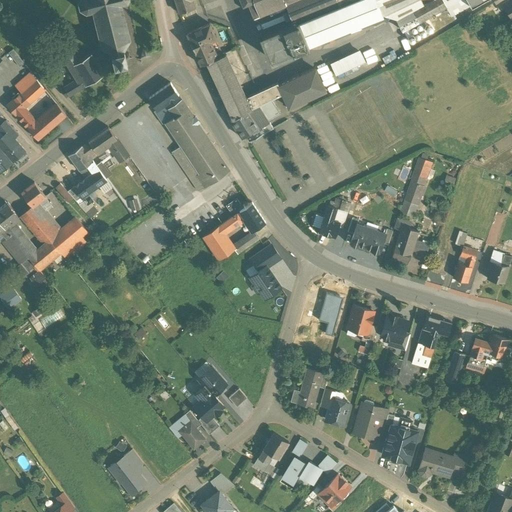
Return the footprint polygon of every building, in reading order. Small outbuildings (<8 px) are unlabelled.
[(79,0),(79,1),(79,2),(77,2),(77,3),(78,3),(79,8),(78,9),(79,11),(81,10),(82,12),(85,13),(85,15),(87,15),(88,13),(92,12),(102,48),(103,48),(110,53),(111,54),(112,56),(108,60),(114,63),(114,66),(127,63),(126,59),(128,58),(129,56),(128,54),(127,53),(124,53),(124,50),(129,40),(121,5),(126,3),(127,4),(129,3),(128,2),(128,0),(79,0)] [(174,0),(179,16),(189,12),(193,11),(189,0),(174,0)] [(239,0),(242,7),(247,5),(253,18),(284,6),(297,0),(239,0)] [(336,0),(297,0),(284,6),(292,26),(297,24),(339,6),(336,0)] [(339,6),(297,24),(307,47),(382,16),(376,0),(353,0),(339,6)] [(420,0),(423,4),(412,10),(419,23),(435,14),(435,15),(436,15),(438,14),(437,13),(445,8),(459,0),(420,0)] [(486,0),(459,0),(445,8),(451,18),(470,7),(471,9),(486,0)] [(499,0),(494,4),(498,10),(505,5),(505,4),(511,0),(499,0)] [(419,23),(412,10),(396,19),(396,21),(402,33),(419,23)] [(292,26),(261,38),(271,61),(307,47),(297,24),(292,26)] [(211,25),(186,36),(200,66),(206,63),(217,59),(210,44),(218,40),(211,25)] [(63,60),(73,54),(69,50),(61,38),(54,43),(63,60)] [(46,69),(32,46),(26,50),(30,57),(22,62),(24,65),(34,76),(46,69)] [(110,53),(103,48),(91,55),(96,63),(110,53)] [(19,69),(24,65),(13,51),(8,55),(19,69)] [(359,51),(330,64),(331,68),(335,77),(365,63),(361,54),(359,51)] [(78,62),(73,54),(63,60),(68,68),(73,65),(78,62)] [(78,62),(73,65),(80,78),(86,86),(104,76),(96,63),(91,55),(91,54),(78,62)] [(217,59),(206,63),(227,110),(247,101),(246,98),(226,55),(217,59)] [(315,71),(279,88),(282,95),(288,109),(325,93),(315,71)] [(70,84),(64,88),(69,96),(86,86),(80,78),(70,84)] [(37,80),(21,94),(30,104),(45,90),(37,80)] [(171,83),(149,99),(158,111),(164,107),(178,96),(171,83)] [(277,84),(246,98),(247,101),(251,110),(258,107),(259,106),(271,100),(282,95),(279,88),(277,84)] [(21,94),(7,106),(16,115),(24,108),(30,104),(21,94)] [(178,96),(164,107),(166,110),(168,109),(181,100),(178,96)] [(199,122),(196,117),(194,119),(181,100),(168,109),(170,112),(174,118),(179,126),(170,133),(180,148),(199,175),(197,176),(203,187),(205,188),(229,171),(219,156),(197,124),(199,122)] [(259,106),(258,107),(263,115),(269,124),(270,123),(281,116),(271,100),(259,106)] [(247,101),(227,110),(232,121),(246,112),(251,110),(247,101)] [(66,116),(57,104),(52,108),(62,119),(66,116)] [(166,110),(164,107),(158,111),(161,118),(170,112),(168,109),(166,110)] [(251,110),(246,112),(252,121),(263,115),(258,107),(251,110)] [(36,122),(24,108),(16,115),(28,129),(36,122)] [(62,119),(52,108),(46,113),(56,124),(62,119)] [(170,112),(161,118),(165,124),(174,118),(170,112)] [(232,121),(231,122),(241,138),(245,136),(257,128),(252,121),(246,112),(232,121)] [(56,124),(46,113),(36,122),(28,129),(37,140),(56,124)] [(269,124),(263,115),(252,121),(261,135),(273,129),(270,123),(269,124)] [(174,118),(165,124),(170,133),(179,126),(174,118)] [(6,121),(0,126),(0,129),(5,135),(8,133),(13,139),(17,135),(6,121)] [(117,139),(109,128),(88,143),(97,154),(108,146),(117,139)] [(257,128),(245,136),(249,142),(261,135),(257,128)] [(13,139),(8,133),(5,135),(0,139),(0,148),(12,162),(24,152),(13,139)] [(117,139),(108,146),(120,162),(129,156),(117,139)] [(93,162),(82,147),(69,156),(79,172),(80,171),(87,166),(93,162)] [(0,172),(12,162),(0,148),(0,172)] [(199,175),(180,148),(172,154),(197,191),(203,187),(197,176),(199,175)] [(421,156),(398,220),(409,224),(411,217),(412,217),(433,160),(421,156)] [(93,162),(87,166),(93,174),(86,180),(85,180),(74,188),(82,198),(88,194),(93,190),(98,187),(106,181),(107,181),(93,162)] [(93,174),(87,166),(80,171),(85,180),(86,180),(93,174)] [(137,169),(130,174),(134,178),(140,174),(137,169)] [(106,181),(98,187),(104,194),(112,188),(106,181)] [(46,197),(34,183),(21,193),(32,206),(33,207),(38,203),(45,198),(46,197)] [(461,186),(453,184),(450,194),(458,196),(461,186)] [(68,194),(60,185),(56,189),(64,198),(68,194)] [(82,198),(74,188),(68,192),(76,202),(82,198)] [(73,199),(68,194),(64,198),(68,203),(73,199)] [(82,198),(76,202),(79,206),(85,202),(87,206),(93,202),(88,194),(82,198)] [(229,213),(244,203),(240,196),(224,205),(229,213)] [(45,198),(38,203),(45,211),(51,206),(45,198)] [(138,209),(135,200),(129,202),(132,211),(138,209)] [(350,204),(342,201),(341,204),(336,203),(335,205),(334,208),(338,210),(348,213),(350,204)] [(45,211),(38,203),(33,207),(32,206),(26,212),(34,221),(49,240),(60,231),(45,211)] [(19,218),(7,204),(0,209),(0,223),(5,229),(12,223),(19,218)] [(265,223),(252,204),(240,212),(244,219),(245,220),(253,232),(265,223)] [(328,206),(327,206),(323,218),(334,221),(338,210),(334,208),(328,206)] [(87,213),(92,218),(99,212),(94,207),(87,213)] [(348,213),(338,210),(334,221),(340,223),(344,224),(348,213)] [(240,212),(218,227),(224,235),(238,225),(237,223),(244,219),(240,212)] [(455,215),(453,221),(452,220),(450,228),(455,230),(460,217),(455,215)] [(60,231),(49,240),(60,253),(87,231),(76,217),(60,231)] [(334,221),(323,218),(318,233),(335,239),(340,223),(334,221)] [(352,218),(348,232),(354,234),(357,224),(357,225),(359,220),(352,218)] [(49,240),(34,221),(28,226),(44,245),(49,240)] [(17,229),(12,223),(5,229),(28,257),(36,251),(21,232),(17,229)] [(357,225),(357,224),(354,234),(351,244),(359,246),(360,245),(372,249),(371,250),(380,253),(383,243),(386,234),(385,234),(357,225)] [(418,231),(402,226),(392,257),(408,262),(418,231)] [(224,235),(218,227),(203,237),(219,260),(234,250),(232,246),(224,235)] [(28,257),(5,229),(1,232),(7,239),(4,241),(22,263),(21,264),(28,271),(35,265),(28,257)] [(393,231),(387,229),(385,234),(386,234),(383,243),(388,245),(393,231)] [(253,232),(232,246),(234,250),(237,254),(259,239),(253,232)] [(467,235),(459,232),(455,244),(462,247),(467,235)] [(36,251),(28,257),(35,265),(39,271),(48,263),(60,253),(49,240),(44,245),(36,251)] [(428,242),(423,240),(419,251),(425,253),(428,242)] [(272,246),(251,261),(258,272),(266,267),(267,268),(281,259),(272,246)] [(477,252),(462,247),(460,255),(466,257),(474,260),(477,252)] [(504,254),(492,251),(489,261),(500,264),(504,254)] [(511,257),(511,256),(504,254),(500,264),(509,267),(511,257)] [(466,257),(460,255),(457,262),(464,265),(466,257)] [(474,260),(466,257),(464,265),(472,267),(474,260)] [(500,264),(489,261),(486,270),(489,271),(487,278),(503,284),(509,267),(500,264)] [(464,265),(457,262),(452,277),(467,282),(472,267),(464,265)] [(21,264),(12,271),(18,280),(29,273),(28,271),(21,264)] [(258,272),(250,278),(255,285),(252,287),(257,293),(259,292),(264,299),(281,288),(267,268),(266,267),(258,272)] [(45,278),(40,272),(31,279),(39,289),(48,282),(45,278)] [(13,289),(0,299),(8,310),(21,301),(13,289)] [(325,334),(332,337),(343,302),(338,301),(339,297),(327,293),(319,321),(328,324),(325,334)] [(373,312),(354,306),(348,328),(363,333),(367,334),(370,325),(373,312)] [(398,317),(391,315),(390,317),(387,316),(385,320),(382,332),(381,337),(398,342),(401,343),(404,332),(407,322),(397,319),(398,317)] [(451,324),(426,316),(418,343),(433,348),(438,332),(448,335),(451,324)] [(385,320),(380,319),(377,327),(376,330),(382,332),(385,320)] [(370,325),(367,334),(363,333),(361,341),(372,344),(376,330),(377,327),(370,325)] [(410,334),(404,332),(401,343),(398,342),(396,349),(405,351),(410,334)] [(490,345),(475,341),(470,358),(485,363),(486,362),(489,354),(503,358),(506,348),(509,341),(493,336),(490,345)] [(433,348),(418,343),(411,363),(427,368),(433,348)] [(511,356),(511,351),(511,350),(506,348),(503,358),(489,354),(486,362),(508,368),(511,358),(511,356)] [(464,357),(455,354),(449,373),(458,376),(464,357)] [(485,363),(470,358),(466,369),(482,374),(485,363)] [(213,395),(227,383),(212,367),(199,379),(205,386),(213,395)] [(322,373),(307,368),(304,378),(307,379),(303,392),(294,389),(290,401),(298,403),(312,407),(312,408),(319,386),(323,372),(322,372),(322,373)] [(323,372),(319,386),(324,388),(329,374),(323,372)] [(458,376),(449,373),(446,381),(455,384),(458,376)] [(79,378),(74,382),(78,389),(84,385),(79,378)] [(213,395),(205,386),(195,394),(201,401),(194,407),(203,417),(206,421),(211,416),(223,406),(213,395)] [(335,391),(324,388),(320,405),(329,407),(332,398),(335,391)] [(239,389),(229,398),(237,407),(247,398),(239,389)] [(332,398),(329,407),(326,419),(343,424),(349,403),(348,403),(347,401),(343,400),(341,401),(332,398)] [(383,409),(362,403),(354,431),(375,437),(378,426),(383,409)] [(383,409),(378,426),(384,427),(389,410),(383,409)] [(198,421),(189,411),(184,415),(186,417),(187,417),(196,428),(201,424),(198,421)] [(388,414),(385,423),(391,425),(394,416),(388,414)] [(203,417),(198,421),(201,424),(209,434),(219,426),(211,416),(206,421),(203,417)] [(196,428),(187,417),(186,417),(175,426),(193,448),(205,439),(196,428)] [(399,427),(391,425),(383,456),(408,463),(413,447),(417,430),(410,428),(412,422),(401,419),(399,427)] [(384,427),(378,426),(375,437),(381,438),(384,427)] [(417,430),(413,447),(419,449),(424,432),(417,430)] [(288,442),(273,432),(263,449),(264,449),(259,457),(267,462),(271,454),(278,458),(288,442)] [(306,444),(299,439),(292,451),(299,455),(306,444)] [(127,457),(136,469),(143,463),(133,449),(124,456),(125,458),(127,457)] [(454,457),(426,449),(419,471),(421,476),(426,477),(430,475),(431,472),(449,477),(451,472),(455,458),(454,457)] [(278,458),(271,454),(267,462),(269,463),(273,466),(278,458)] [(467,458),(454,454),(454,457),(455,458),(451,472),(462,476),(467,458)] [(328,455),(318,466),(320,467),(327,473),(336,463),(328,455)] [(259,457),(258,456),(253,464),(265,471),(269,463),(267,462),(259,457)] [(125,458),(119,463),(122,466),(113,472),(121,482),(122,482),(132,495),(140,489),(139,487),(146,482),(136,469),(127,457),(125,458)] [(304,462),(295,457),(283,477),(291,482),(296,474),(303,464),(304,462)] [(318,466),(309,461),(307,464),(306,466),(300,475),(311,482),(320,467),(318,466)] [(273,466),(269,463),(265,471),(269,474),(271,475),(275,468),(273,466)] [(306,466),(303,464),(296,474),(299,477),(300,475),(306,466)] [(280,470),(276,467),(271,475),(270,476),(275,479),(280,470)] [(269,474),(265,471),(260,480),(262,482),(264,483),(269,474)] [(221,473),(211,481),(219,491),(222,494),(234,485),(221,473)] [(341,477),(338,473),(325,486),(323,488),(317,494),(318,494),(324,501),(326,499),(331,504),(337,499),(337,498),(338,499),(344,493),(344,492),(350,486),(347,483),(347,482),(341,477)] [(260,480),(254,477),(251,483),(259,488),(262,482),(260,480)] [(318,483),(308,495),(312,500),(318,494),(317,494),(323,488),(318,483)] [(219,491),(202,504),(207,510),(207,511),(227,511),(232,508),(222,494),(219,491)] [(74,507),(63,493),(56,498),(61,506),(64,504),(69,511),(74,507)] [(511,500),(509,499),(496,494),(488,511),(508,511),(510,508),(511,502),(511,500)] [(337,499),(331,504),(328,507),(332,511),(341,503),(337,499)] [(181,511),(174,503),(163,511),(181,511)]
